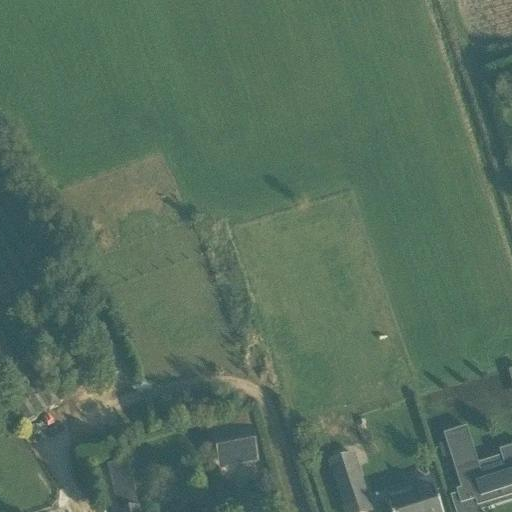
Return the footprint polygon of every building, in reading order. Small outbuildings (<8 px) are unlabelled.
[(0,149),(0,380),(26,425),(61,404),(13,322),(70,270),(0,149)] [(209,423),(218,472),(257,464),(249,416),(209,423)] [(495,503),(496,506),(511,500),(511,448),(500,453),(505,469),(482,476),(467,429),(444,436),(462,490),(457,492),(461,506),(476,502),(478,508),(495,503)] [(106,467),(117,511),(138,511),(126,462),(106,467)] [(172,471),(155,476),(157,486),(175,482),(172,471)] [(402,503),(390,507),(391,511),(442,511),(436,491),(435,492),(431,480),(411,486),(413,495),(400,499),(402,503)] [(358,481),(337,487),(342,502),(363,495),(358,481)]
